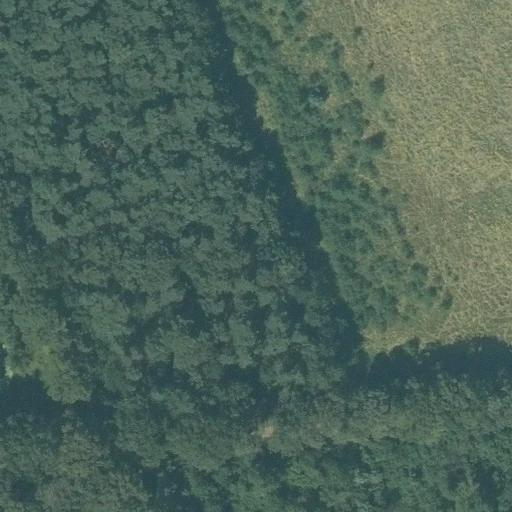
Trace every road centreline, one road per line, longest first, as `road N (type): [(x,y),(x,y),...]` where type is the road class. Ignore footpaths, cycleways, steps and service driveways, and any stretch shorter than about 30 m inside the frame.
road 1 (track): [(511,418),(129,448)]
road 2 (track): [(129,448),(0,466)]
